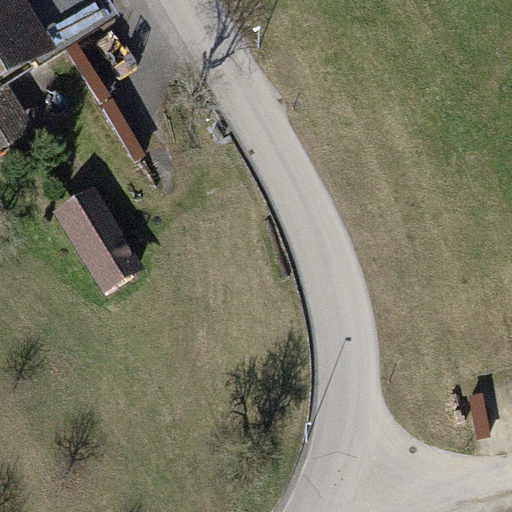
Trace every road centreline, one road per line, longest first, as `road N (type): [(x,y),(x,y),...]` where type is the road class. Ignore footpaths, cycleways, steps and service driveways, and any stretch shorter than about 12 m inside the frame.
road 1 (tertiary): [(183,0),(328,252),(356,395),(339,511)]
road 2 (residential): [(346,511),(511,473)]
